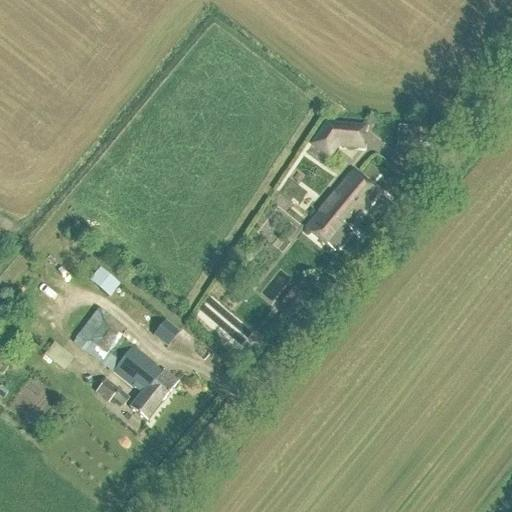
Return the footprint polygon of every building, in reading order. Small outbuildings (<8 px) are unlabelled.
[(323,123),(308,146),(328,160),(336,149),(363,151),(365,127),(323,123)] [(306,230),(334,254),(351,234),(348,231),(379,195),(353,174),(306,230)] [(101,364),(113,373),(141,395),(130,409),(147,423),(178,385),(132,348),(131,350),(119,341),(125,333),(99,311),(72,345),(98,366),(101,364)] [(178,335),(163,323),(151,337),(167,349),(178,335)] [(224,338),(230,331),(224,326),(218,333),(224,338)] [(108,405),(112,400),(122,408),(129,400),(105,381),(94,394),(108,405)]
